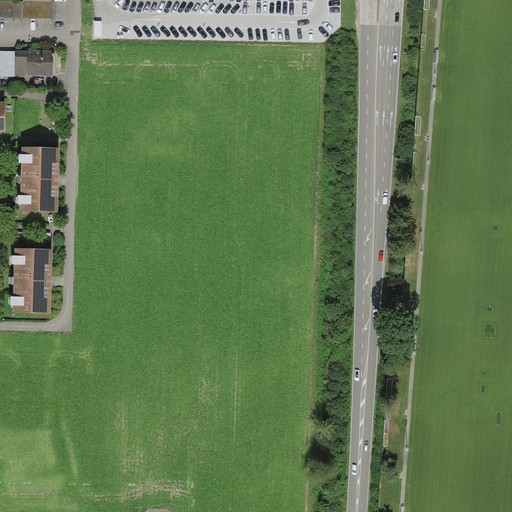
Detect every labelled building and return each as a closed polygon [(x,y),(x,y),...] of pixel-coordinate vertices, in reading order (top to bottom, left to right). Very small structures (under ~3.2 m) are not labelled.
[(0,0),(0,17),(23,18),(23,1),(11,1),(0,0)] [(23,1),(23,18),(53,19),(54,1),(53,1),(23,1)] [(28,50),(16,50),(16,51),(15,76),(30,77),(30,76),(53,76),(54,50),(38,50),(38,48),(29,48),(28,50)] [(16,51),(0,50),(0,76),(15,76),(16,51)] [(60,148),(22,147),(21,154),(19,153),(19,163),(21,163),(21,175),(19,175),(19,183),(21,183),(21,195),(18,195),(18,203),(21,203),(20,211),(58,212),(59,180),(60,148)] [(52,249),(14,248),(14,255),(11,255),(11,264),(14,264),(14,277),(11,277),(11,284),(14,284),(13,296),(11,296),(10,305),(13,305),(13,312),(51,313),(51,282),(52,249)]
